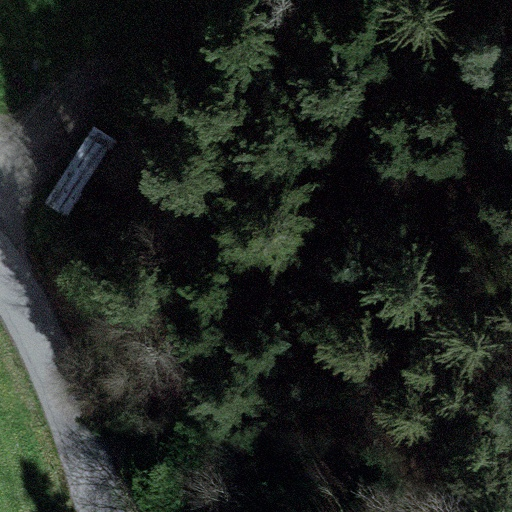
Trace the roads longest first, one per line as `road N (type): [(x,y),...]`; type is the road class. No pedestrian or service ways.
road 1 (unclassified): [(0,270),(54,375),(98,511)]
road 2 (track): [(0,189),(171,0)]
